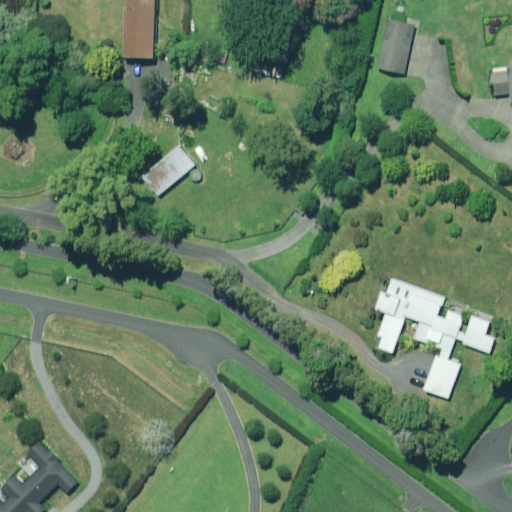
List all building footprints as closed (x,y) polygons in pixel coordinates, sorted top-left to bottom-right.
[(161,0),(130,0),(128,59),(158,60),(161,0)] [(418,26),(391,20),(380,69),(407,75),(418,26)] [(511,71),(495,71),(495,97),(511,96),(511,71)] [(211,157),(201,145),(153,184),(163,196),(211,157)] [(442,358),(440,358),(428,391),(451,400),(463,366),(452,362),(459,342),(466,345),(493,355),(498,340),(488,337),(493,324),(476,318),(470,335),(463,332),(468,317),(453,312),(450,321),(440,318),(445,305),(447,300),(410,286),(395,281),(390,293),(386,291),(379,311),(389,314),(381,337),(385,339),(382,349),(396,355),(409,318),(423,323),(421,329),(417,340),(429,344),(430,341),(432,342),(442,346),(441,348),(445,350),(442,358)] [(81,484),(42,444),(30,456),(43,469),(26,485),(18,477),(5,491),(7,494),(0,501),(0,511),(50,511),(43,504),(61,487),(69,495),(81,484)]
